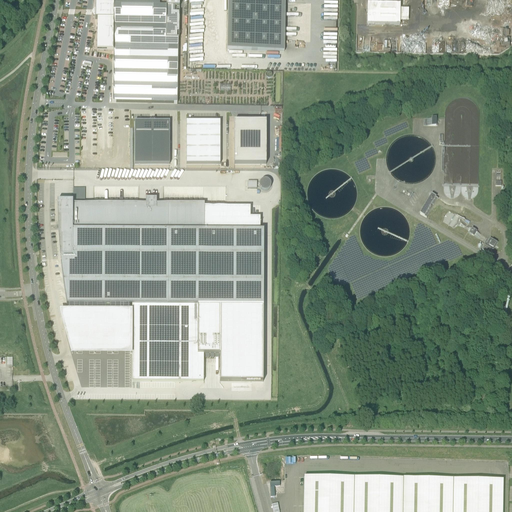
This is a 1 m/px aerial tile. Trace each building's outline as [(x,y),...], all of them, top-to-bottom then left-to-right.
[(108,13),(108,18),(111,18),(111,19),(114,19),(114,46),(114,103),(151,104),(177,104),(178,75),(178,39),(179,39),(179,37),(179,10),(179,6),(179,0),(114,0),(114,6),(111,6),(111,8),(108,8),(108,13)] [(284,52),(285,2),(285,0),(227,0),(227,51),(284,52)] [(400,5),(367,4),(367,24),(400,25),(400,5)] [(169,128),(169,122),(154,122),(150,122),(135,122),(135,165),(169,165),(169,128)] [(186,165),(220,165),(220,122),(186,122),(186,165)] [(247,122),(234,122),(234,165),(266,165),(266,122),(261,122),(247,122)] [(270,191),(270,181),(260,181),(260,191),(270,191)] [(420,214),(427,218),(438,199),(431,195),(420,214)] [(73,201),(57,201),(58,221),(58,230),(59,245),(60,256),(63,281),(67,305),(263,306),(264,230),(260,230),(260,218),(250,218),(250,207),(204,207),(204,204),(156,204),(156,199),(146,198),(146,204),(73,204),(73,201)] [(486,245),(494,250),(498,243),(490,238),(486,245)] [(483,252),(490,256),(493,251),(487,247),(483,252)] [(412,478),(403,478),(304,477),(303,511),(502,511),(503,480),(412,478)] [(271,498),(274,497),(274,488),(273,488),(273,487),(280,486),(279,483),(270,483),(270,487),(272,487),(272,488),(270,488),(271,498)] [(272,504),(274,511),(278,511),(280,511),(278,503),(272,504)]
